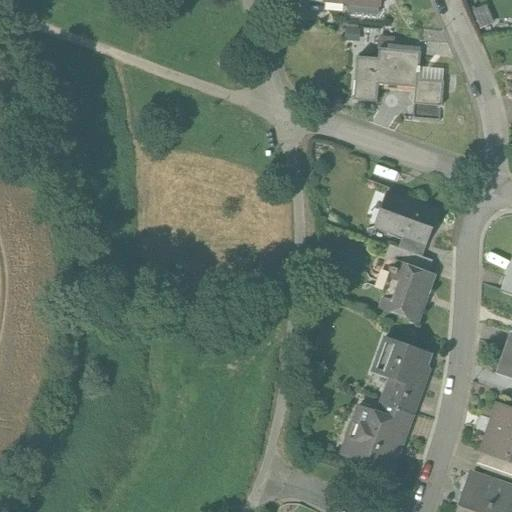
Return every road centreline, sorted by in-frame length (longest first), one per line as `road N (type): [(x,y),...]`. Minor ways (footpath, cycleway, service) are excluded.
road 1 (residential): [(420,511),(455,397),(465,252),(485,181)]
road 2 (residential): [(485,181),(281,109),(255,0)]
road 3 (track): [(0,15),(281,109)]
road 4 (residential): [(485,181),(493,139),(486,105),(446,0)]
